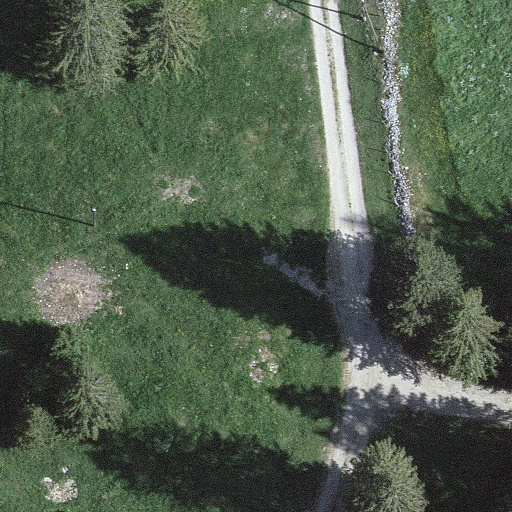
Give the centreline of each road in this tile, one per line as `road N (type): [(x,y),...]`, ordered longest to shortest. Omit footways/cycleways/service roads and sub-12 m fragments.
road 1 (track): [(320,0),(370,385)]
road 2 (track): [(370,385),(511,409)]
road 3 (track): [(327,511),(370,385)]
